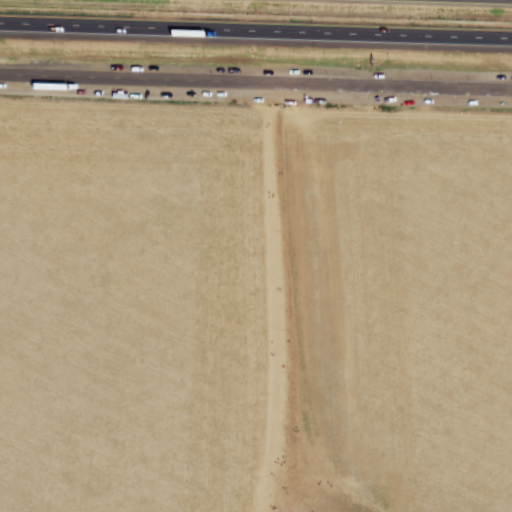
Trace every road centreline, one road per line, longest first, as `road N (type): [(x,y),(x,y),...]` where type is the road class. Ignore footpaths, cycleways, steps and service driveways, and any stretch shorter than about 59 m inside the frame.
road 1 (motorway): [(0,27),(511,42)]
road 2 (tertiary): [(0,75),(511,90)]
